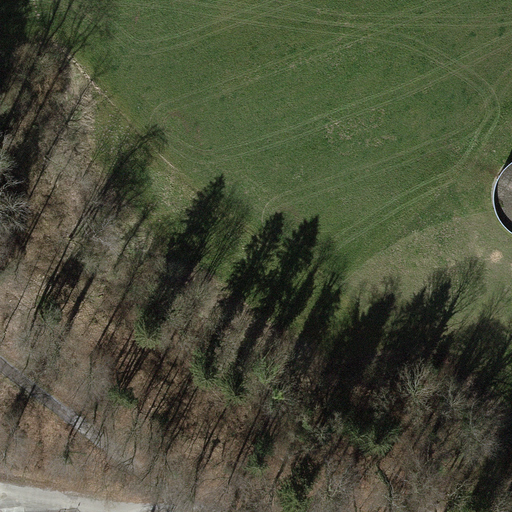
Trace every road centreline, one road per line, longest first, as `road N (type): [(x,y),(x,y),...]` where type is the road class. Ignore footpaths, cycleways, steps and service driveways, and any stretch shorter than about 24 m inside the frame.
road 1 (track): [(200,511),(0,360)]
road 2 (track): [(71,497),(200,511)]
